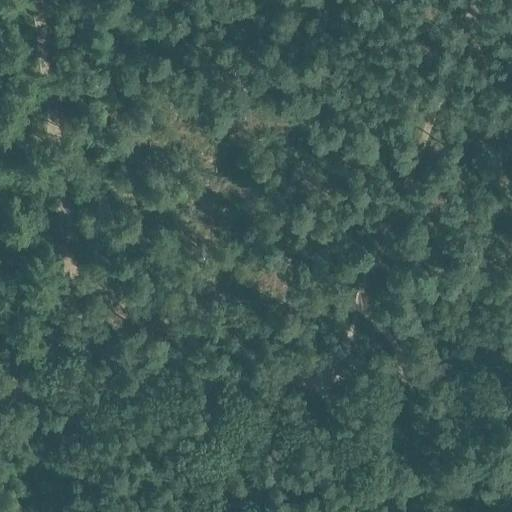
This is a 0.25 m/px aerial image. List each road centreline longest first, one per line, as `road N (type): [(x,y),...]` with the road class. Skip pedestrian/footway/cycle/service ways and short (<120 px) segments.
road 1 (track): [(88,368),(81,248),(48,0)]
road 2 (track): [(415,367),(88,368)]
road 3 (track): [(376,286),(483,0)]
road 4 (unknown): [(407,511),(419,459),(415,367)]
road 5 (track): [(99,511),(88,368)]
